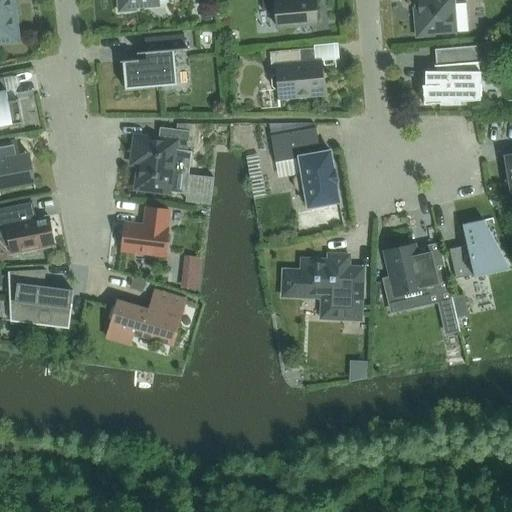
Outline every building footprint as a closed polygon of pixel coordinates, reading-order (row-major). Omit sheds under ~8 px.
[(10,0),(0,0),(0,42),(17,41),(14,17),(13,17),(10,0)] [(117,0),(118,12),(136,10),(136,8),(158,6),(157,0),(117,0)] [(262,0),(263,11),(275,10),(277,28),(317,24),(315,0),(262,0)] [(456,32),(454,16),(466,15),(465,0),(414,0),(418,35),(456,32)] [(203,11),(200,15),(202,20),(206,22),(211,22),(213,17),(212,12),(208,10),(203,11)] [(146,59),(120,61),(120,63),(123,62),(125,89),(176,85),(173,51),(188,50),(188,48),(182,49),(181,41),(180,35),(184,35),(184,34),(144,38),(146,52),(145,52),(145,53),(146,59)] [(478,63),(482,63),(482,62),(478,62),(477,46),(435,50),(436,66),(434,66),(434,67),(436,67),(437,72),(425,72),(425,85),(422,86),(424,105),(440,103),(440,105),(460,105),(460,102),(480,100),(480,72),(479,72),(478,63)] [(299,50),(270,52),(271,68),(276,68),(277,75),(274,75),(271,78),(272,86),(276,89),(278,89),(279,96),(298,94),(298,97),(324,95),(321,61),(315,61),(314,48),(299,50)] [(6,90),(4,78),(0,78),(0,127),(23,123),(18,99),(9,101),(7,90),(6,90)] [(271,136),(288,133),(316,128),(315,124),(269,124),(271,136)] [(138,188),(169,192),(174,150),(187,152),(189,132),(160,128),(158,140),(136,137),(133,155),(140,156),(135,198),(136,198),(138,188)] [(308,208),(339,202),(330,151),(320,153),(316,128),(271,136),(275,162),(299,158),(302,174),(296,175),(293,179),(295,188),(299,191),(304,190),(308,208)] [(16,140),(0,143),(0,195),(0,196),(0,193),(0,190),(33,184),(34,189),(35,189),(28,153),(18,155),(16,140)] [(0,242),(11,254),(54,246),(55,254),(56,254),(49,216),(33,219),(30,217),(27,204),(33,203),(32,202),(0,208),(0,242)] [(122,250),(165,255),(168,229),(167,229),(169,210),(145,207),(144,219),(148,220),(147,226),(125,223),(122,250)] [(499,250),(484,220),(463,225),(463,224),(462,224),(464,236),(467,235),(469,245),(449,249),(456,279),(484,272),(484,274),(509,268),(499,250)] [(391,278),(384,280),(388,298),(392,313),(426,305),(424,297),(440,293),(451,291),(440,243),(415,249),(414,244),(385,251),(391,278)] [(285,271),(284,293),(284,296),(319,297),(319,295),(324,295),(323,316),(342,317),(342,314),(359,315),(360,286),(361,267),(347,267),(347,257),(330,256),(330,262),(303,261),(303,273),(286,272),(286,271),(285,271)] [(15,321),(2,319),(1,320),(69,329),(72,304),(71,303),(73,290),(57,288),(43,286),(46,270),(8,272),(9,288),(10,288),(10,286),(16,287),(15,302),(17,302),(15,321)] [(183,272),(181,288),(197,290),(199,274),(183,272)] [(133,277),(130,289),(143,293),(147,281),(133,277)] [(110,327),(172,345),(186,299),(154,290),(154,291),(154,290),(160,292),(156,305),(148,309),(118,300),(110,327)] [(464,295),(453,298),(458,318),(468,316),(464,295)]
